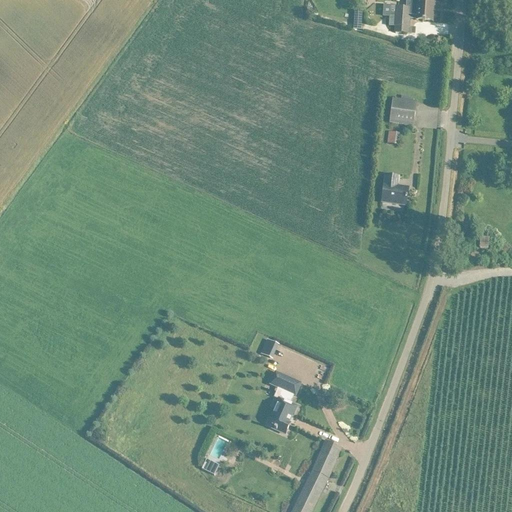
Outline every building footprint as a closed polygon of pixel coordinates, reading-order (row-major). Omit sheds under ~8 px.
[(433,0),(417,0),(416,21),(432,22),(433,0)] [(394,27),(394,34),(408,35),(415,35),(415,28),(409,28),(410,9),(390,7),(389,26),(394,27)] [(393,99),(389,124),(390,124),(389,128),(400,129),(400,125),(413,127),(416,103),(414,102),(414,98),(402,96),(401,100),(393,99)] [(400,134),(389,133),(387,144),(399,146),(400,134)] [(408,190),(398,189),(399,178),(385,177),(382,203),(406,206),(408,190)] [(489,239),(481,238),(480,248),(488,249),(489,239)] [(277,431),(286,435),(291,425),(288,424),(291,417),(292,418),(297,408),(289,404),(293,396),(295,397),(301,384),(275,373),(270,385),(288,393),(284,402),(280,400),(272,417),(276,419),(272,429),(274,430),(276,431),(277,431)] [(326,441),(292,511),(312,511),(342,449),(326,441)] [(208,458),(216,463),(227,447),(218,442),(208,458)] [(206,461),(201,470),(214,476),(218,468),(206,461)]
